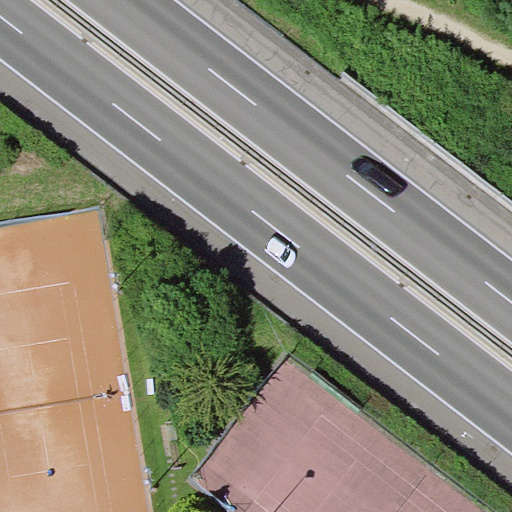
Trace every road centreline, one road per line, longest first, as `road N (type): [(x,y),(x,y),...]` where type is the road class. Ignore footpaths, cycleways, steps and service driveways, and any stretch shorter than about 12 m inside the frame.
road 1 (motorway): [(0,15),(511,409)]
road 2 (motorway): [(511,300),(123,0)]
